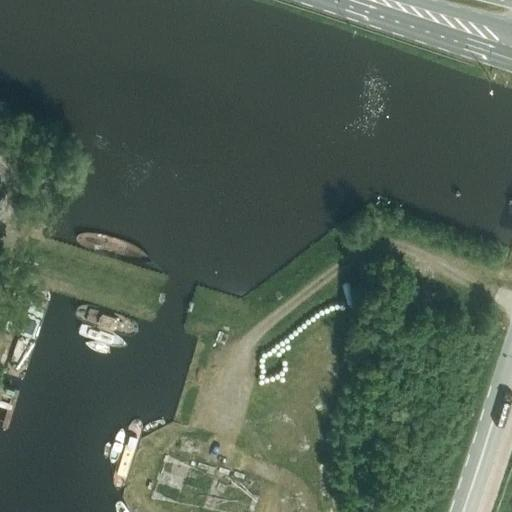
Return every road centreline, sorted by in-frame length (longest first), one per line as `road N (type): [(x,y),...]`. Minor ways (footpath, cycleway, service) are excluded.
road 1 (tertiary): [(461,511),(511,357)]
road 2 (secondary): [(511,41),(384,0)]
